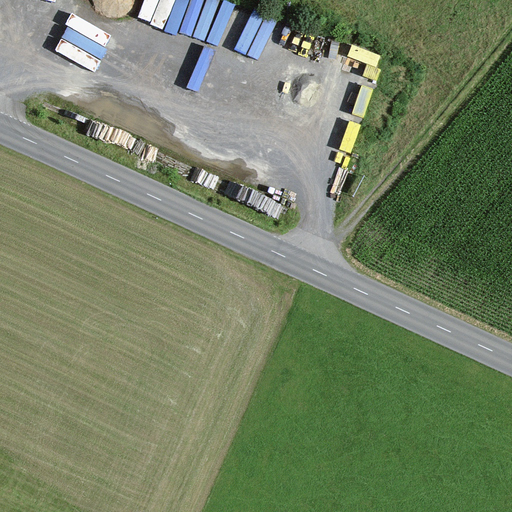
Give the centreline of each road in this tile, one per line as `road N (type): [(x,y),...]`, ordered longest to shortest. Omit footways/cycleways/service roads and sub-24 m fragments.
road 1 (tertiary): [(0,127),(511,360)]
road 2 (track): [(511,30),(315,270)]
